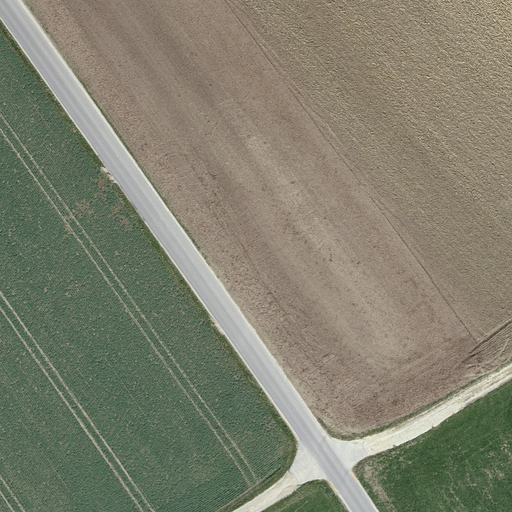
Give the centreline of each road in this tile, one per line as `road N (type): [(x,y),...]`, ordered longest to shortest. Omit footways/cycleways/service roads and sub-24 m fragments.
road 1 (unclassified): [(360,511),(0,1)]
road 2 (track): [(511,364),(372,445),(322,453),(242,511)]
